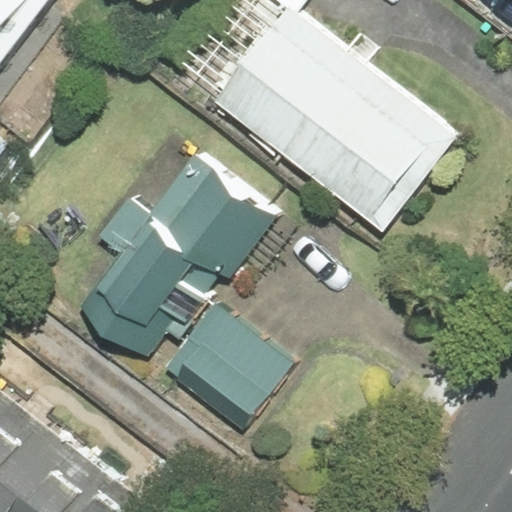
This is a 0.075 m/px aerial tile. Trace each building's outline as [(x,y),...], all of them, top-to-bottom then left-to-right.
[(0,0),(0,59),(13,69),(64,0),(0,0)] [(307,4),(233,99),(402,228),(475,133),(307,4)] [(0,170),(21,143),(0,127),(0,170)] [(128,244),(87,297),(162,354),(182,328),(197,339),(177,365),(259,427),(309,363),(225,299),(292,211),(212,150),(165,211),(144,195),(115,234),(128,244)] [(176,511),(7,378),(0,386),(0,511),(176,511)]
